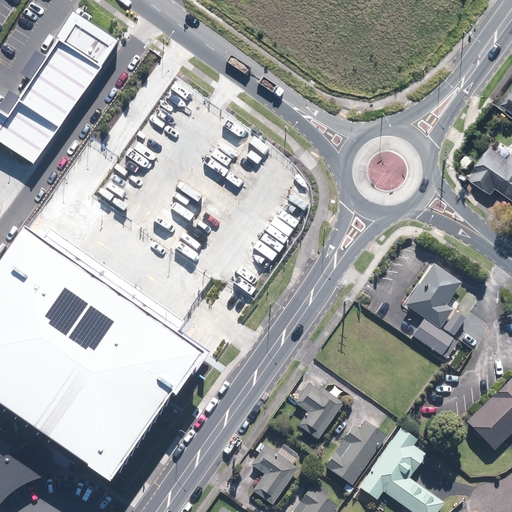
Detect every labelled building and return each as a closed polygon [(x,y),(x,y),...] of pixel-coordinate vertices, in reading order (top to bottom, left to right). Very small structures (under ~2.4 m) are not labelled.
[(40,64),(20,95),(58,120),(101,61),(118,34),(73,6),(56,30),(60,32),(40,64)] [(511,92),(503,106),(511,111),(511,92)] [(168,100),(171,109),(192,102),(188,93),(168,100)] [(0,102),(0,133),(34,157),(58,120),(20,95),(15,102),(10,109),(0,102)] [(511,159),(495,147),(470,180),(493,197),(500,187),(511,195),(511,159)] [(452,225),(429,214),(424,223),(448,235),(452,225)] [(200,348),(25,226),(0,262),(0,403),(109,479),(200,348)] [(461,285),(431,264),(403,305),(423,319),(409,339),(443,361),(456,342),(472,352),(485,333),(480,330),(485,323),(469,312),(478,299),(469,292),(461,304),(452,298),(461,285)] [(315,440),(340,404),(318,389),(317,391),(300,379),(286,399),(305,412),(295,426),(315,440)] [(511,381),(510,379),(463,422),(489,451),(511,429),(511,381)] [(349,487),(384,437),(362,422),(356,430),(351,427),(322,468),(349,487)] [(416,442),(399,429),(356,487),(375,502),(381,494),(403,511),(402,511),(434,511),(442,501),(397,467),(416,442)] [(0,484),(2,481),(50,470),(44,447),(17,453),(0,441),(0,484)] [(249,467),(261,475),(250,492),(271,506),(296,469),(290,466),(297,456),(282,445),(275,455),(263,447),(249,467)] [(331,511),(335,507),(308,488),(291,511),(331,511)]
